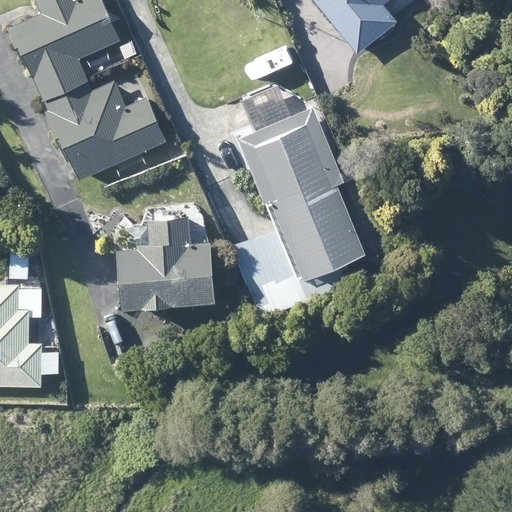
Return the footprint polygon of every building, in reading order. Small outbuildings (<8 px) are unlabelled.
[(44,99),(88,79),(86,74),(78,57),(105,44),(121,37),(104,0),(36,0),(39,7),(42,13),(32,17),(8,28),(23,62),(24,64),(27,63),(42,93),(44,99)] [(314,0),(354,48),(357,52),(397,20),(394,16),(382,2),(384,0),(314,0)] [(123,52),(124,55),(125,57),(137,53),(133,42),(121,47),(123,52)] [(88,79),(44,99),(49,110),(46,111),(59,140),(61,146),(68,160),(71,159),(78,174),(80,178),(115,162),(139,151),(167,139),(137,74),(116,84),(114,78),(92,88),(88,79)] [(336,183),(344,180),(313,106),(255,131),(238,138),(250,167),(265,203),(273,199),(305,277),(344,260),(365,251),(349,214),(336,183)] [(161,304),(216,300),(212,239),(189,240),(188,215),(148,218),(148,225),(150,243),(137,244),(137,248),(126,248),(119,249),(124,306),(161,304)] [(30,277),(32,250),(12,250),(11,277),(30,277)] [(19,283),(0,282),(0,383),(41,384),(42,341),(40,340),(28,340),(29,308),(19,308),(19,283)] [(275,289),(278,304),(298,301),(295,286),(275,289)]
